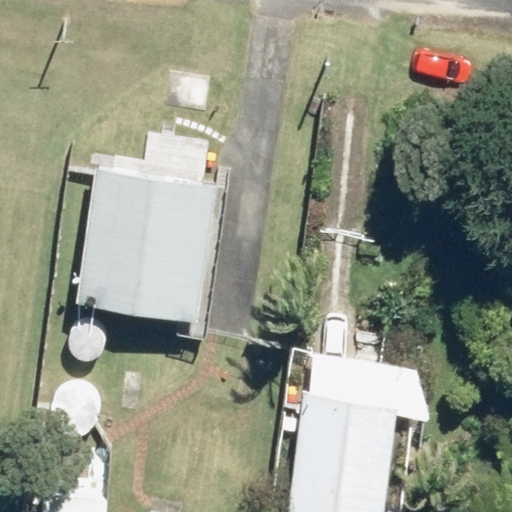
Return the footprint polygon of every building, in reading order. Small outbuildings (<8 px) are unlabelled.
[(174,115),(211,120),(217,82),(179,76),(174,115)] [(144,90),(158,105),(165,100),(153,85),(144,90)] [(201,320),(218,185),(98,170),(80,307),(183,320),(182,334),(209,337),(211,321),(201,320)] [(308,390),(292,511),(388,511),(402,409),(385,407),(391,364),(320,355),(315,390),(308,390)] [(102,385),(56,383),(55,424),(100,426),(102,385)] [(45,511),(108,511),(110,497),(47,494),(45,511)]
